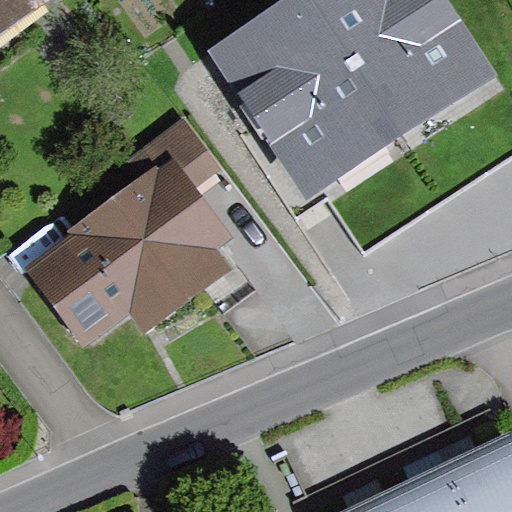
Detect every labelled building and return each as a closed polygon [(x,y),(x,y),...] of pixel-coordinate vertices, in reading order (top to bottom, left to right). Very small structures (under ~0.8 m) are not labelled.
[(0,0),(0,34),(44,2),(42,0),(0,0)] [(468,68),(422,0),(324,0),(232,62),(307,174),(468,68)] [(212,267),(199,250),(216,237),(173,180),(203,158),(180,127),(134,162),(154,190),(46,270),(91,330),(132,299),(145,317),(212,267)] [(511,511),(511,453),(506,440),(443,469),(463,511),(511,511)] [(388,511),(463,511),(443,469),(382,498),(388,511)] [(388,511),(382,498),(351,511),(388,511)]
